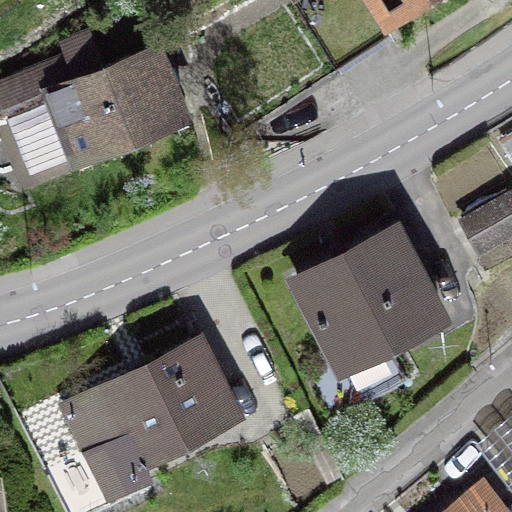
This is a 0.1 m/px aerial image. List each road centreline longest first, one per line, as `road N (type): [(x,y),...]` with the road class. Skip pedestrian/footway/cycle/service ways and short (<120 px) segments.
road 1 (residential): [(511,74),(384,158),(137,276),(0,317)]
road 2 (residential): [(328,511),(511,361)]
